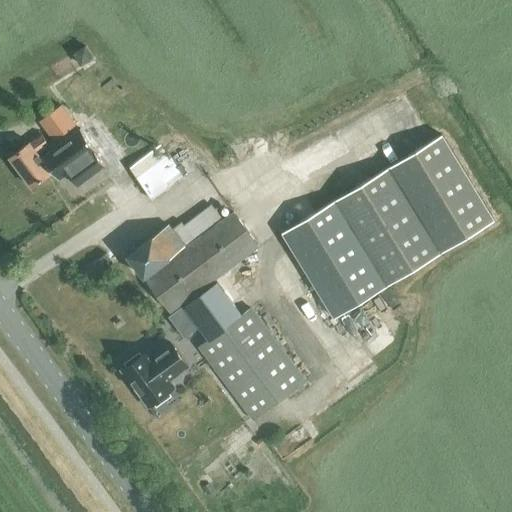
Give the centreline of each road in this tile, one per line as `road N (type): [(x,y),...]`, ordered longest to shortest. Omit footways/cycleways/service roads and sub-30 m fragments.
road 1 (track): [(0,296),(129,209),(249,188),(431,98),(511,92)]
road 2 (tertiary): [(149,511),(0,306)]
